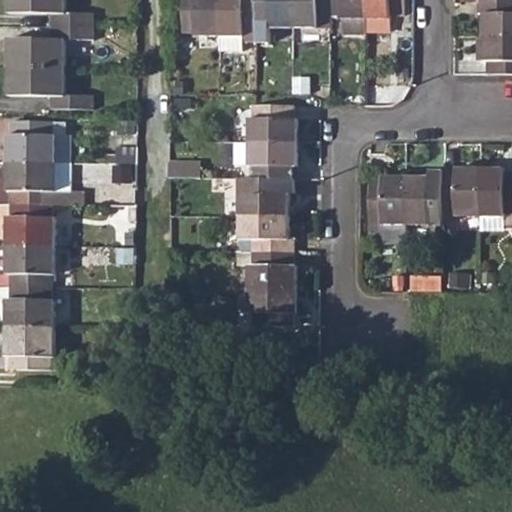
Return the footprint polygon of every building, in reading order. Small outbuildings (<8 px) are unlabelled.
[(51,27),(94,27),(94,15),(67,14),(67,0),(9,0),(9,14),(51,15),(51,27)] [(195,37),(221,37),(220,0),(183,0),(184,33),(195,35),(195,37)] [(220,0),(221,37),(243,38),(243,44),(244,44),(257,44),(257,0),(220,0)] [(257,0),(257,44),(269,45),(270,29),(293,29),(293,0),(257,0)] [(293,0),(293,29),(317,29),(318,16),(330,16),(330,0),(293,0)] [(343,20),(367,20),(366,0),(330,0),(330,16),(342,17),(343,20)] [(366,0),(367,20),(391,20),(391,17),(403,17),(403,0),(366,0)] [(485,15),(485,40),(511,39),(511,1),(479,1),(479,14),(485,15)] [(391,34),(391,20),(367,20),(367,34),(391,34)] [(9,69),(67,70),(67,40),(94,40),(94,27),(51,27),(51,41),(9,40),(9,69)] [(243,54),(243,44),(243,38),(221,37),(221,53),(243,54)] [(511,39),(485,40),(485,62),(488,62),(488,75),(511,74),(511,39)] [(52,97),(52,110),(93,110),(94,97),(67,97),(67,70),(9,69),(8,97),(52,97)] [(251,120),(250,144),(299,144),(299,120),(294,120),(294,107),(255,107),(254,120),(251,120)] [(9,164),(57,165),(58,137),(53,137),(54,123),(12,122),(12,136),(9,136),(9,164)] [(67,137),(66,124),(54,123),(53,137),(58,137),(67,137)] [(253,180),(295,181),(295,168),(299,168),(299,144),(250,144),(250,168),(253,168),(253,180)] [(137,151),(117,151),(117,165),(126,166),(137,166),(137,151)] [(89,193),(71,193),(57,193),(57,165),(9,164),(8,193),(12,193),(12,206),(53,207),(88,207),(89,193)] [(71,165),(57,165),(57,193),(71,193),(71,165)] [(172,165),(172,180),(202,180),(202,165),(172,165)] [(126,179),(137,179),(137,166),(126,166),(126,179)] [(457,218),(481,218),(482,169),(458,169),(458,172),(445,173),(445,215),(456,214),(457,218)] [(481,218),(505,219),(505,215),(511,214),(511,172),(505,173),(504,170),(482,169),(481,218)] [(408,226),(431,227),(444,227),(445,215),(445,173),(432,173),(432,178),(408,177),(408,226)] [(407,245),(408,226),(408,177),(384,177),(384,181),(371,181),(370,221),(370,234),(383,234),(383,245),(407,245)] [(241,194),(241,218),(291,218),(290,194),(295,195),(295,181),(253,180),(253,194),(241,194)] [(8,247),(56,247),(57,220),(53,220),(53,207),(12,206),(12,219),(8,219),(8,247)] [(241,242),(241,254),(253,254),(295,254),(295,242),(291,241),(291,218),(241,218),(241,242)] [(12,288),(53,288),(53,277),(56,276),(56,247),(8,247),(8,276),(12,277),(12,288)] [(56,247),(56,276),(53,277),(53,288),(71,289),(72,248),(56,247)] [(136,290),(137,249),(117,248),(117,265),(112,266),(111,290),(136,290)] [(295,254),(253,254),(241,254),(237,254),(237,268),(250,268),(250,291),(299,292),(298,268),(295,268),(295,254)] [(7,330),(56,330),(57,302),(53,302),(53,288),(12,288),(11,301),(7,301),(7,330)] [(254,328),(295,329),(295,316),(299,315),(299,292),(250,291),(250,315),(253,316),(254,328)] [(10,371),(52,372),(52,359),(56,359),(56,330),(7,330),(7,357),(10,358),(10,371)]
